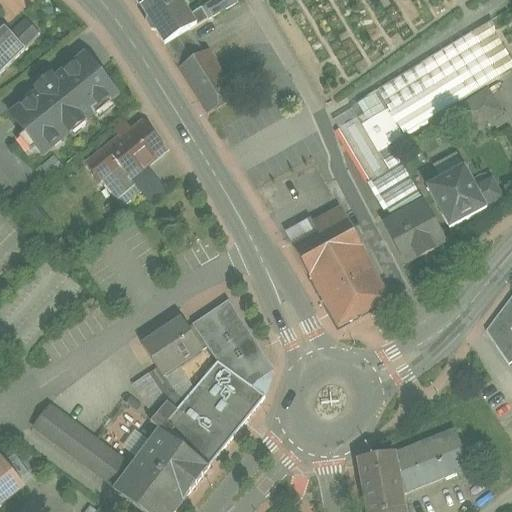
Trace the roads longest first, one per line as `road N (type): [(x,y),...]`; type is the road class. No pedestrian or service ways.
road 1 (residential): [(433,339),(336,167),(322,115),(254,0)]
road 2 (residential): [(1,415),(253,251)]
road 3 (secondary): [(99,0),(253,251)]
road 4 (secondary): [(253,251),(311,365)]
road 5 (residential): [(304,425),(217,511)]
